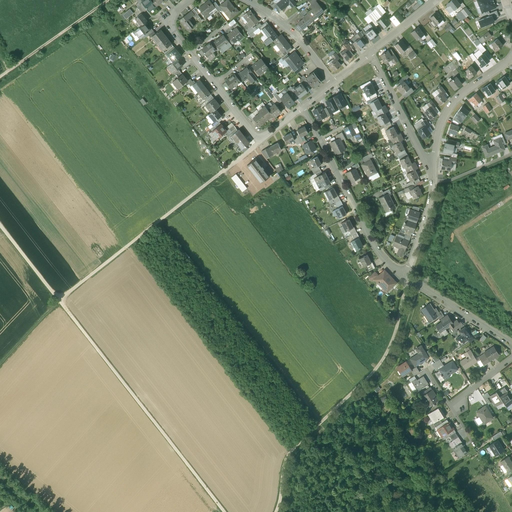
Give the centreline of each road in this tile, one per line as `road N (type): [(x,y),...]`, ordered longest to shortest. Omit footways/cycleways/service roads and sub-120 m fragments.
road 1 (track): [(223,511),(58,299)]
road 2 (track): [(58,299),(221,173)]
road 3 (residential): [(405,277),(373,245),(302,106)]
road 4 (residential): [(259,141),(175,36),(171,22),(192,0)]
road 5 (residential): [(511,55),(449,109),(432,165)]
road 6 (track): [(0,78),(108,0)]
road 7 (residential): [(432,165),(370,51)]
road 8 (residential): [(405,277),(511,346)]
road 9 (residential): [(243,0),(296,36),(332,81)]
